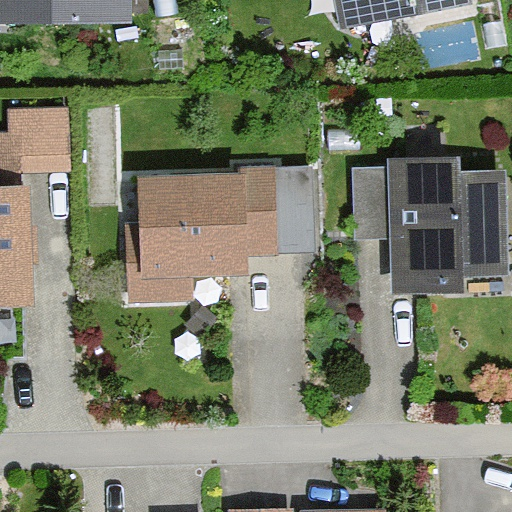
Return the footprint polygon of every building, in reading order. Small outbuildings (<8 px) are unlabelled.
[(0,0),(0,23),(121,25),(121,0),(0,0)] [(329,0),(334,25),(461,3),(460,0),(329,0)] [(0,295),(17,295),(13,185),(9,136),(0,136),(0,295)] [(374,161),(381,294),(442,290),(441,275),(494,273),(488,169),(444,171),(443,157),(374,161)] [(117,173),(121,302),(179,300),(178,276),(232,274),(231,257),(308,254),(305,167),(117,173)]
